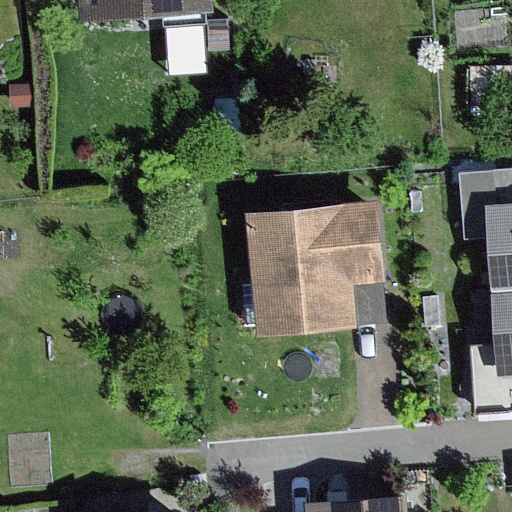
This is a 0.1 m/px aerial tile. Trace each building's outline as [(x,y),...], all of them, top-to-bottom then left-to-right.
[(73,0),(76,19),(211,7),(210,0),(73,0)] [(511,65),(468,66),(469,106),(511,105),(511,65)] [(486,237),(490,288),(511,285),(511,166),(481,169),(486,237)] [(486,237),(481,169),(457,171),(462,239),(486,237)] [(372,195),(241,207),(253,335),(353,325),(349,277),(380,274),(372,195)] [(511,285),(490,288),(494,340),(498,411),(511,410),(511,285)] [(498,411),(494,340),(467,342),(472,413),(498,411)] [(400,511),(400,494),(299,500),(299,511),(400,511)]
